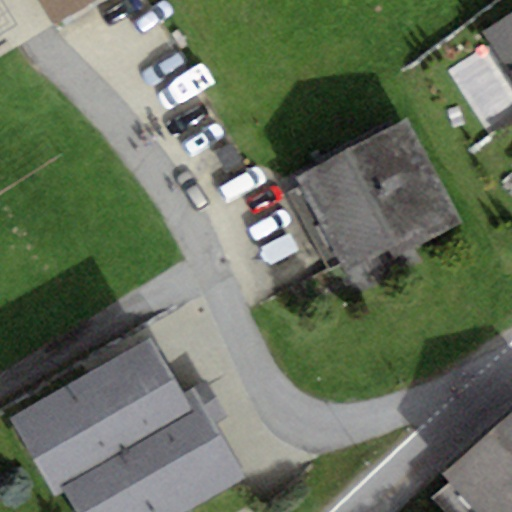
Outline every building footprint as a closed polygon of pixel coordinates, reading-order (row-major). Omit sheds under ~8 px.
[(39,0),(54,25),(94,0),(39,0)] [(511,12),(483,31),(511,75),(511,12)] [(402,117),(297,170),(349,274),(455,221),(402,117)] [(56,495),(63,491),(75,511),(184,511),(244,478),(192,387),(181,393),(149,337),(10,417),(56,495)] [(511,511),(511,413),(444,474),(478,511),(511,511)]
